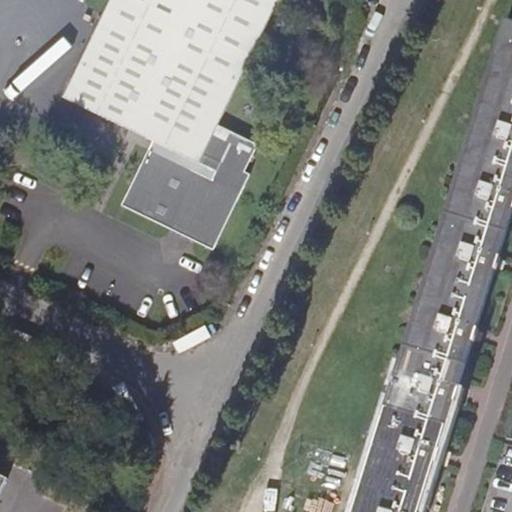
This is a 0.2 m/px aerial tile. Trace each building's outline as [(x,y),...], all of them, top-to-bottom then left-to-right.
[(112,0),(102,22),(71,87),(170,135),(206,153),(201,162),(155,140),(124,207),(214,250),(246,184),(240,180),(258,143),(220,125),(279,0),(112,0)] [(507,21),(502,35),(507,37),(511,22),(507,21)] [(421,511),(511,219),(511,22),(507,37),(502,35),(492,68),(497,70),(485,106),(480,105),(469,141),(474,142),(466,168),(461,166),(451,201),(456,202),(448,229),(442,227),(431,263),(436,265),(426,299),(421,298),(409,335),(415,337),(406,361),(402,360),(392,393),(396,394),(388,422),(383,420),(373,453),(378,454),(366,494),(361,492),(354,511),(421,511)] [(492,68),(480,105),(485,106),(497,70),(492,68)] [(469,141),(461,166),(466,168),(474,142),(469,141)] [(451,201),(442,227),(448,229),(456,202),(451,201)] [(431,263),(421,298),(426,299),(436,265),(431,263)] [(409,335),(402,360),(406,361),(415,337),(409,335)] [(392,393),(383,420),(388,422),(396,394),(392,393)] [(373,453),(361,492),(366,494),(378,454),(373,453)] [(0,498),(10,479),(0,474),(0,498)]
